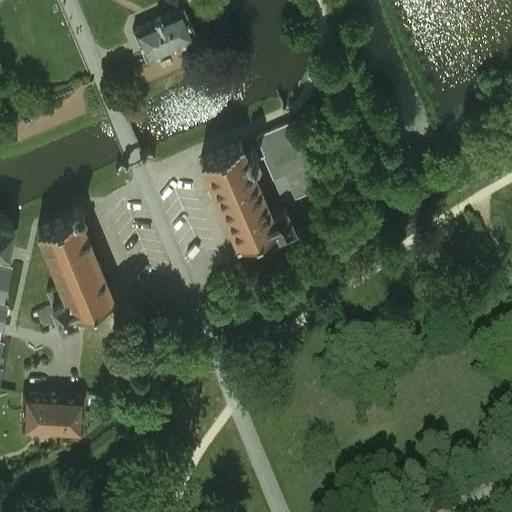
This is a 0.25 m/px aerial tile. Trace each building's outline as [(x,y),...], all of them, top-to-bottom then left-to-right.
[(132,24),(145,54),(195,32),(182,4),(181,2),(180,3),(132,24)] [(290,118),(255,133),(263,152),(262,153),(272,176),(284,171),(308,160),(290,118)] [(240,139),(200,156),(236,240),(275,224),(278,230),(293,223),(285,204),(271,210),(249,160),(256,158),(257,153),(255,149),(251,147),(246,149),(245,151),(240,139)] [(319,184),(308,160),(284,171),(294,194),(319,184)] [(71,209),(71,211),(72,213),(74,214),(75,215),(77,215),(79,215),(81,214),(82,212),(83,211),(83,209),(83,207),(82,205),(81,204),(80,203),(78,202),(76,203),(74,203),(73,204),(72,206),(71,208),(71,209)] [(71,211),(37,225),(60,281),(46,287),(52,303),(59,321),(60,323),(76,316),(73,310),(112,294),(79,215),(77,215),(75,215),(74,214),(72,213),(71,211)] [(12,218),(0,215),(0,252),(2,244),(6,245),(12,218)] [(0,255),(0,363),(1,361),(0,360),(0,343),(2,334),(0,333),(0,324),(6,296),(2,295),(10,258),(0,255)] [(43,328),(59,321),(52,303),(36,310),(43,328)] [(83,393),(23,390),(23,392),(22,426),(81,429),(83,393)]
